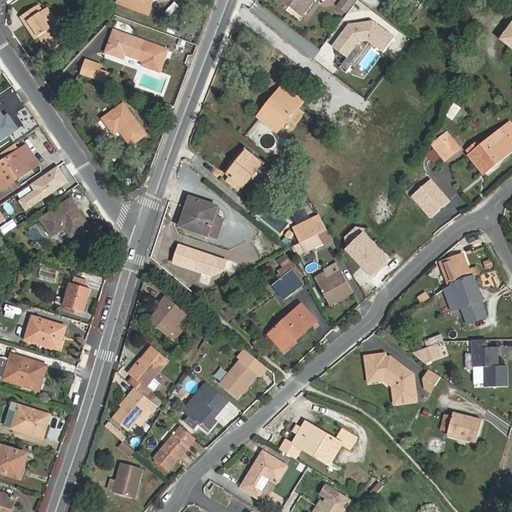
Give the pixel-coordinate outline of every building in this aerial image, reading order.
[(116,0),(116,3),(141,11),(145,0),(116,0)] [(152,0),(145,0),(141,11),(148,14),(152,0)] [(279,0),(276,5),(287,14),(290,10),(297,15),(308,0),(279,0)] [(317,0),(308,0),(297,15),(303,19),(317,0)] [(341,0),(337,6),(347,14),(357,0),(341,0)] [(31,19),(41,34),(49,45),(51,48),(71,35),(66,27),(63,29),(48,7),(44,11),(39,4),(22,16),(26,22),(31,19)] [(36,37),(41,34),(31,19),(26,22),(36,37)] [(351,27),(334,49),(349,60),(361,44),(370,43),(386,55),(397,40),(375,24),(351,27)] [(143,64),(160,70),(166,49),(114,30),(106,51),(124,58),(126,54),(144,61),(143,64)] [(84,65),(99,70),(101,63),(87,57),(84,65)] [(108,74),(99,70),(84,65),(82,72),(106,81),(108,74)] [(80,85),(91,87),(92,78),(82,76),(80,85)] [(278,84),(265,100),(268,103),(257,115),(274,128),(298,99),(278,84)] [(268,103),(265,100),(255,113),(257,115),(268,103)] [(119,127),(131,144),(145,134),(122,102),(103,116),(113,131),(119,127)] [(0,103),(0,141),(18,129),(8,115),(4,118),(0,111),(0,103),(0,104),(0,103)] [(455,103),(446,115),(459,125),(468,112),(455,103)] [(402,125),(419,134),(427,118),(410,109),(402,125)] [(473,151),(469,154),(485,174),(511,151),(511,126),(507,121),(504,123),(479,145),(476,141),(470,147),(473,151)] [(463,152),(450,136),(440,144),(445,149),(436,157),(445,168),(463,152)] [(33,170),(15,143),(0,153),(0,188),(2,191),(33,170)] [(43,164),(28,143),(19,148),(33,170),(43,164)] [(265,163),(246,148),(227,173),(246,188),(265,163)] [(295,173),(297,164),(286,160),(283,170),(295,173)] [(57,164),(31,183),(35,189),(20,199),(26,209),(50,193),(49,191),(52,189),(53,190),(68,180),(57,164)] [(430,216),(450,199),(432,178),(412,195),(430,216)] [(209,237),(211,234),(217,216),(220,206),(190,194),(179,226),(209,237)] [(72,195),(42,215),(54,233),(66,225),(73,226),(76,231),(90,221),(72,195)] [(10,217),(17,212),(10,201),(3,205),(10,217)] [(0,226),(8,220),(0,209),(0,226)] [(14,217),(15,223),(28,221),(27,215),(14,217)] [(305,240),(320,232),(329,228),(321,215),(298,226),(305,240)] [(217,216),(211,234),(219,237),(226,219),(217,216)] [(329,228),(320,232),(324,241),(326,243),(334,239),(329,228)] [(365,234),(360,229),(345,243),(348,249),(365,234)] [(309,248),(324,241),(320,232),(305,240),(309,248)] [(389,260),(365,234),(348,249),(372,275),(389,260)] [(273,243),(258,251),(262,259),(277,251),(273,243)] [(448,282),(473,274),(470,267),(465,252),(441,260),(448,282)] [(272,271),(269,264),(256,270),(259,277),(272,271)] [(304,283),(293,270),(280,281),(291,294),(304,283)] [(315,278),(318,284),(328,279),(326,272),(315,278)] [(340,273),(328,279),(318,284),(329,306),(338,300),(345,297),(352,294),(340,273)] [(462,307),(467,323),(488,317),(482,299),(484,299),(475,273),(473,274),(448,282),(446,284),(450,297),(447,298),(452,311),(462,307)] [(85,311),(91,288),(70,282),(64,304),(85,311)] [(417,297),(422,304),(431,299),(427,291),(417,297)] [(14,295),(5,292),(4,299),(13,301),(14,295)] [(166,334),(176,323),(184,313),(165,297),(155,309),(156,311),(151,321),(166,334)] [(319,320),(302,302),(268,335),(285,352),(319,320)] [(67,334),(69,326),(32,315),(25,339),(58,349),(62,333),(67,334)] [(183,329),(176,323),(166,334),(173,340),(183,329)] [(445,339),(443,332),(425,338),(427,345),(445,339)] [(488,337),(475,338),(476,365),(487,364),(487,385),(510,384),(509,363),(500,363),(499,344),(489,345),(488,337)] [(419,358),(431,353),(428,346),(416,351),(419,358)] [(167,360),(152,347),(142,359),(145,362),(134,374),(137,377),(132,383),(137,387),(147,395),(152,389),(147,386),(154,377),(167,360)] [(220,383),(236,397),(256,373),(258,376),(267,366),(248,351),(220,383)] [(388,353),(368,356),(371,374),(388,372),(389,377),(400,386),(401,395),(403,394),(405,404),(423,402),(419,375),(409,367),(408,369),(404,366),(406,364),(394,356),(389,356),(388,353)] [(13,355),(12,359),(3,357),(0,364),(0,376),(36,388),(40,375),(44,376),(47,365),(13,355)] [(129,370),(134,374),(145,362),(142,359),(140,358),(129,370)] [(448,378),(435,370),(429,378),(431,388),(438,393),(448,378)] [(42,388),(45,377),(44,376),(40,375),(36,388),(40,389),(40,388),(42,388)] [(176,396),(187,406),(204,385),(193,375),(176,396)] [(154,391),(161,383),(154,377),(147,386),(152,389),(154,391)] [(206,431),(217,420),(213,417),(210,414),(218,406),(220,408),(222,410),(230,400),(208,381),(204,385),(187,406),(183,410),(189,415),(199,424),(206,431)] [(137,387),(131,394),(134,397),(124,407),(116,416),(130,430),(137,421),(149,408),(148,407),(153,400),(147,395),(137,387)] [(134,397),(131,394),(121,404),(124,407),(134,397)] [(43,425),(48,426),(52,414),(18,404),(15,414),(11,430),(39,438),(43,425)] [(213,417),(220,408),(218,406),(210,414),(213,417)] [(149,408),(137,421),(140,424),(152,411),(149,408)] [(454,411),(453,416),(444,413),(440,429),(449,431),(449,434),(479,442),(485,419),(454,411)] [(15,414),(7,412),(3,427),(11,430),(15,414)] [(199,424),(189,415),(186,419),(195,428),(199,424)] [(346,442),(353,446),(359,435),(344,426),(338,437),(306,421),(303,427),(298,425),(294,432),(298,434),(294,442),(287,439),(281,450),(292,457),(297,461),(304,449),(333,464),(346,442)] [(45,440),(48,426),(43,425),(39,438),(45,440)] [(170,467),(181,455),(190,445),(197,436),(183,425),(156,455),(170,467)] [(22,459),(27,461),(30,452),(0,442),(0,472),(16,477),(22,459)] [(131,459),(136,453),(124,442),(119,448),(131,459)] [(190,445),(181,455),(183,457),(192,447),(190,445)] [(287,463),(267,451),(262,460),(258,458),(242,485),(259,495),(271,475),(279,479),(287,463)] [(22,479),(27,461),(22,459),(16,477),(22,479)] [(137,476),(141,477),(145,464),(125,459),(117,487),(134,491),(137,476)] [(379,497),(384,485),(376,482),(371,494),(379,497)] [(323,495),(329,499),(334,491),(328,487),(323,495)] [(0,511),(11,511),(17,496),(0,491),(0,511)] [(326,511),(345,511),(351,503),(334,491),(329,499),(326,503),(322,509),(326,511)] [(326,503),(322,500),(317,506),(322,509),(326,503)]
